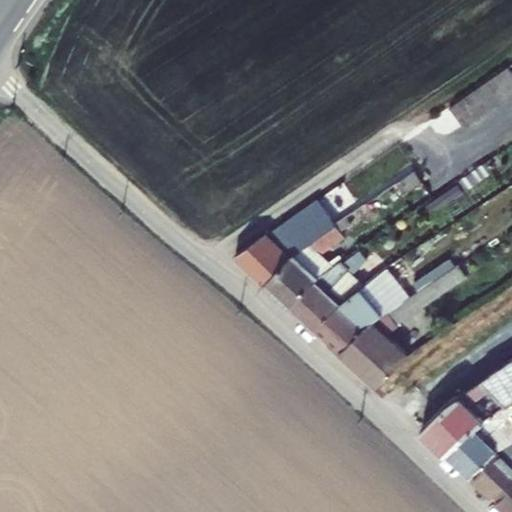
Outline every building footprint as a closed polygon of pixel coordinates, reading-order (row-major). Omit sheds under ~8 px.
[(511,65),(454,106),(467,126),(511,95),(511,65)] [(294,256),(343,224),(373,203),(429,166),(418,149),(331,207),(324,197),(273,233),(272,230),(239,254),(270,283),(294,256)] [(270,283),(296,305),(321,278),(336,268),(324,253),(351,234),(343,224),(294,256),(270,283)] [(321,278),(296,305),(320,327),(359,291),(363,294),(378,283),(377,279),(378,278),(354,256),(336,268),(321,278)] [(368,324),(345,350),(382,384),(406,358),(415,352),(394,332),(407,323),(407,322),(473,276),(462,261),(394,306),(368,324)] [(394,306),(378,283),(363,294),(359,291),(320,327),(345,350),(368,324),(394,306)] [(511,359),(489,374),(498,384),(511,398),(511,359)] [(465,391),(476,401),(498,384),(489,374),(465,391)] [(476,401),(465,391),(428,429),(453,452),(488,414),(476,401)] [(511,398),(488,414),(511,437),(511,436),(511,398)] [(476,475),(511,437),(488,414),(453,452),(476,475)] [(476,475),(501,499),(511,486),(511,436),(511,437),(476,475)] [(511,509),(511,486),(501,499),(511,509)]
